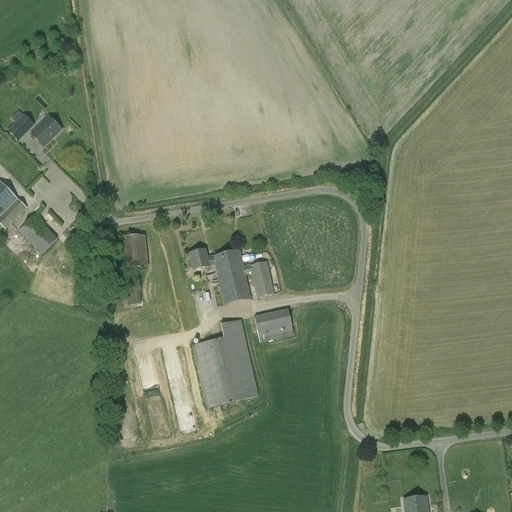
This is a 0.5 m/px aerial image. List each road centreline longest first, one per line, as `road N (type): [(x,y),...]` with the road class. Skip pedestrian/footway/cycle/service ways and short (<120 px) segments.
road 1 (unclassified): [(511,428),(369,442),(357,435),(346,403),(359,224),(337,193),(324,187),(104,219)]
road 2 (track): [(109,511),(118,347)]
road 3 (track): [(118,347),(104,219)]
